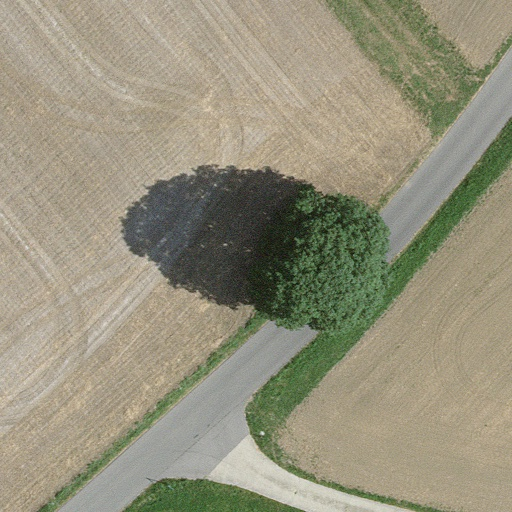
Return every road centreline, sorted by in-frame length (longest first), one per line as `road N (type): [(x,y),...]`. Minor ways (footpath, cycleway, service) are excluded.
road 1 (unclassified): [(92,511),(301,320),(408,209),(511,80)]
road 2 (track): [(358,511),(174,439)]
